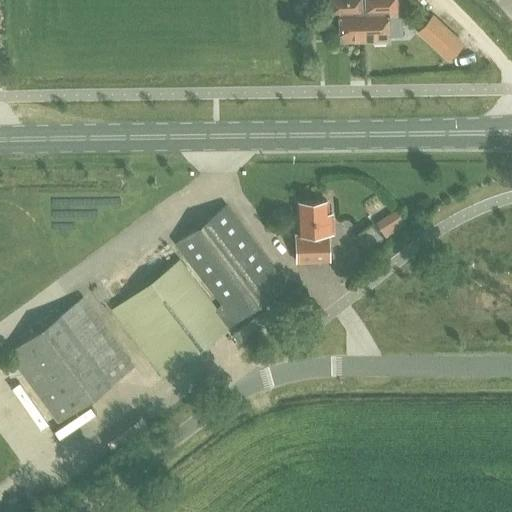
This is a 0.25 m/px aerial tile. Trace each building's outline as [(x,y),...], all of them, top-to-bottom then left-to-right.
[(365,39),(364,7),(361,7),(360,0),(330,0),(331,14),(332,14),(333,21),(339,20),(340,40),(365,39)] [(364,7),(365,39),(373,38),(373,42),(386,42),(386,38),(389,38),(388,15),(396,15),(395,0),(365,0),(365,7),(364,7)] [(433,16),(419,31),(449,58),(463,43),(433,16)] [(328,213),(327,200),(297,201),(299,233),(295,233),(297,262),(330,260),(328,233),(334,233),(333,213),(328,213)] [(162,377),(287,283),(227,204),(174,242),(221,304),(217,307),(180,258),(112,309),(162,377)] [(408,213),(387,226),(393,236),(414,223),(408,213)] [(285,325),(315,302),(301,282),(270,304),(285,325)] [(58,423),(113,382),(134,365),(83,295),(60,312),(7,352),(58,423)]
